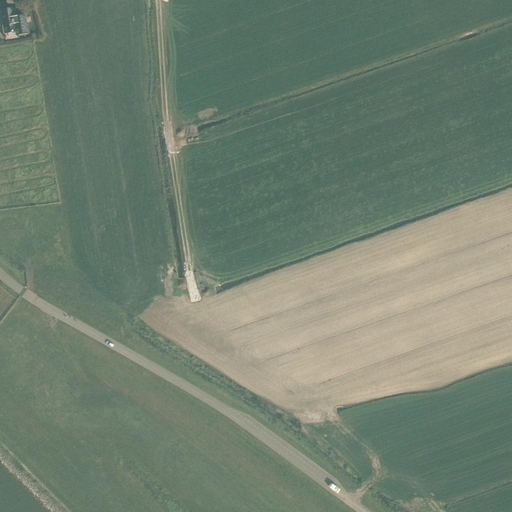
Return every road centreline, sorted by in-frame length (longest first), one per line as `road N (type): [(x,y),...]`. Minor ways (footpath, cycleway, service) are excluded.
road 1 (track): [(157,0),(191,285),(171,294),(215,351),(327,408),(369,479),(353,503)]
road 2 (tertiary): [(364,511),(224,410),(0,273)]
